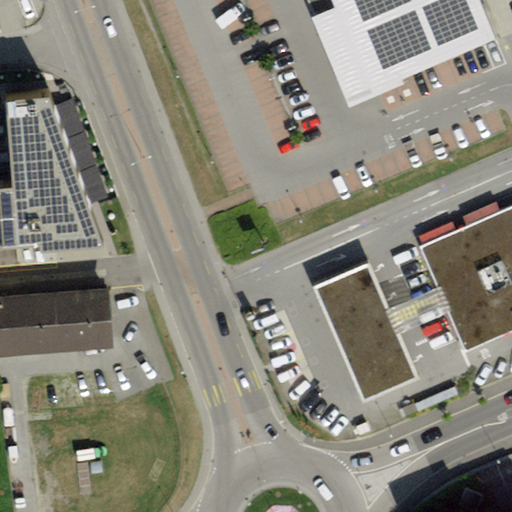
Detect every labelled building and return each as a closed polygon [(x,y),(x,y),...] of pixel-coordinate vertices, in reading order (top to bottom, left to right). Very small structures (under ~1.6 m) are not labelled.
[(307,0),(315,16),(310,18),(348,109),(404,86),(402,80),(496,41),(478,0),(307,0)] [(47,98),(4,101),(12,188),(0,189),(0,250),(15,248),(15,266),(116,256),(99,203),(87,208),(49,108),(47,98)] [(71,100),(49,108),(87,208),(99,203),(109,199),(71,100)] [(511,205),(418,246),(436,289),(447,313),(464,353),(511,332),(511,205)] [(367,263),(313,286),(363,403),(417,380),(397,334),(387,310),(367,263)] [(108,288),(0,296),(0,357),(113,348),(108,288)] [(436,289),(387,310),(397,334),(447,313),(436,289)]
